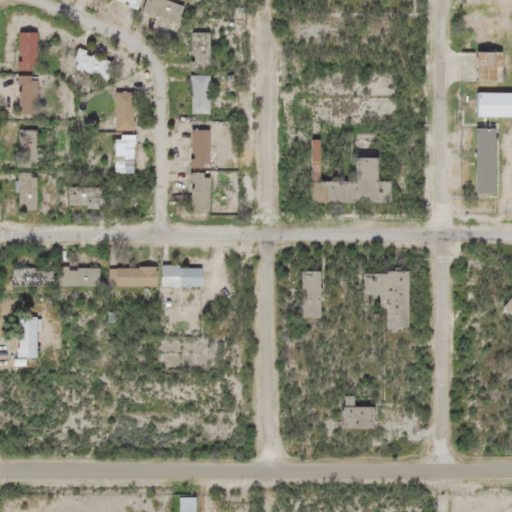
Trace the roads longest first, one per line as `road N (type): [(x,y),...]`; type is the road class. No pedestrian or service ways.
road 1 (residential): [(0,474),(511,473)]
road 2 (residential): [(446,474),(449,0)]
road 3 (residential): [(451,236),(0,236)]
road 4 (residential): [(22,0),(144,40),(166,98),(168,236)]
road 5 (residential): [(268,473),(275,235)]
road 6 (residential): [(275,235),(274,0)]
